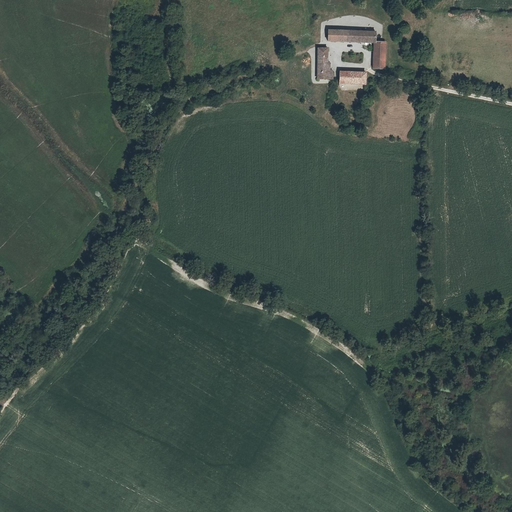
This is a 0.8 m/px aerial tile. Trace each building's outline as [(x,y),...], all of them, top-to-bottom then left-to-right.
[(329,41),(351,42),(351,31),(328,30),(329,41)] [(375,32),(351,31),(351,42),(376,42),(375,32)] [(376,42),(376,52),(388,53),(387,43),(376,42)] [(328,50),(319,50),(321,82),(335,82),(335,70),(332,70),(332,66),(329,65),(329,61),(328,50)] [(388,68),(388,53),(376,52),(377,68),(388,68)] [(363,75),(343,74),(343,82),(368,82),(369,71),(363,71),(363,75)]
